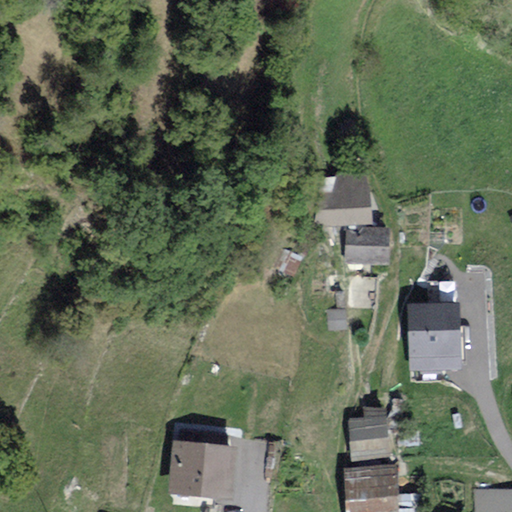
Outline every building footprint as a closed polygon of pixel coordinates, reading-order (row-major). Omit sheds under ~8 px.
[(368,220),(367,177),(321,178),(322,221),(368,220)] [(387,260),(388,232),(349,231),(348,260),(387,260)] [(460,305),(412,306),(413,367),(462,366),(460,305)] [(390,453),(385,410),(365,412),(366,422),(352,423),(356,456),(390,453)] [(232,446),(176,442),(173,483),(229,488),(232,446)] [(396,511),(394,470),(349,472),(350,493),(350,503),(350,511),(396,511)] [(511,482),(494,482),(494,507),(511,507),(511,482)]
